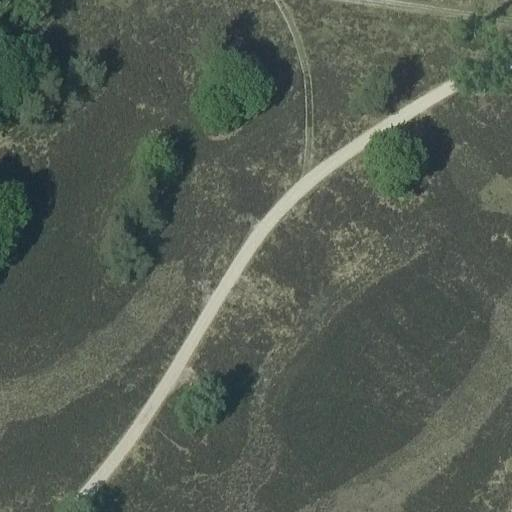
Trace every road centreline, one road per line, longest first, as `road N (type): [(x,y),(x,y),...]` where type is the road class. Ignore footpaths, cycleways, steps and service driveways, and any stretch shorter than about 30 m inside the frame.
road 1 (track): [(68,511),(151,408),(262,229),(303,186)]
road 2 (track): [(303,186),(379,128),(511,63)]
road 3 (track): [(303,186),(300,38),(276,0)]
road 4 (track): [(350,0),(511,23)]
